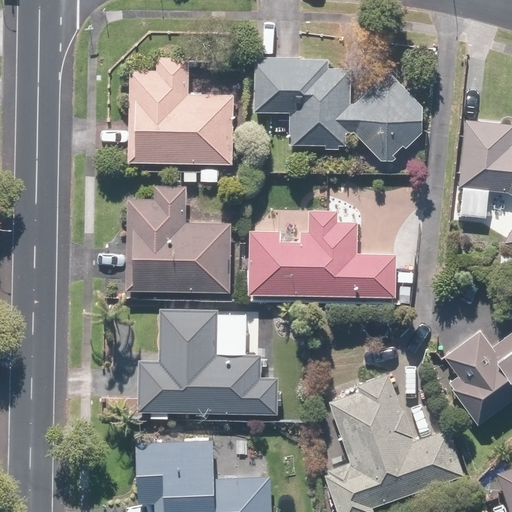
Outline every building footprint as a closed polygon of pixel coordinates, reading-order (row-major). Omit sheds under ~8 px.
[(126,163),(231,165),(232,94),(187,93),(188,57),(155,56),(155,70),(128,69),(126,163)] [(299,57),(253,56),(252,112),(287,113),(287,145),(323,146),(323,149),(337,149),(337,146),(344,146),(345,132),(352,132),(379,161),(391,161),(395,158),(391,155),(401,146),(404,149),(421,133),(421,106),(387,70),(353,103),(349,103),(350,68),(327,67),(327,59),(299,58),(299,57)] [(511,247),(511,138),(511,134),(511,121),(460,118),(454,216),(485,218),(487,190),(506,191),(511,195),(511,225),(502,241),(511,247)] [(183,167),(182,181),(216,183),(216,169),(183,167)] [(124,290),(229,292),(230,222),(184,222),(185,186),(153,185),(153,199),(126,198),(124,290)] [(247,230),(246,294),(394,297),(395,253),(355,252),(356,221),(336,220),(336,210),(307,210),(306,231),(298,231),(298,241),(278,240),(278,230),(247,230)] [(138,361),(136,409),(279,414),(280,373),(259,372),(261,311),(158,308),(156,362),(138,361)] [(449,389),(476,425),(511,398),(511,329),(490,346),(478,329),(441,356),(456,375),(447,382),(451,387),(449,389)] [(462,475),(446,429),(411,441),(410,437),(413,436),(403,408),(400,409),(387,373),(355,384),(357,391),(327,401),(348,461),(326,469),(327,473),(323,475),(335,511),(372,511),(371,507),(462,475)] [(153,503),(153,511),(270,511),(269,475),(213,477),(211,439),(208,439),(208,438),(183,439),(183,440),(134,442),(137,503),(153,503)] [(511,511),(511,466),(494,472),(508,511),(511,511)]
